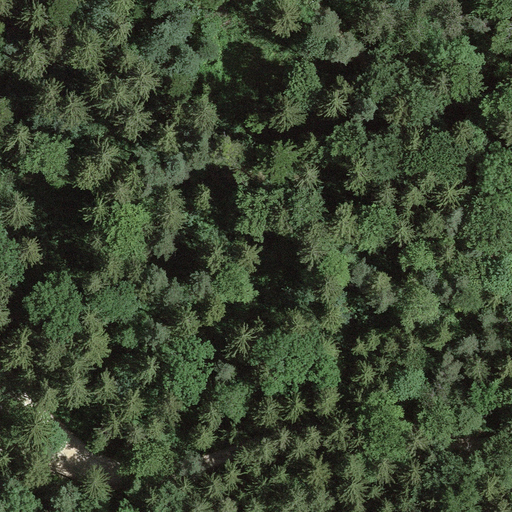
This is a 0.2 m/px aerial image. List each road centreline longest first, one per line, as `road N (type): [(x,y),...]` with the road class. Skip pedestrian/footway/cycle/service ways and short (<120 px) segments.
road 1 (track): [(511,447),(363,431),(297,433),(143,475),(99,472),(0,441)]
road 2 (track): [(511,234),(316,0)]
road 3 (track): [(99,472),(0,367)]
